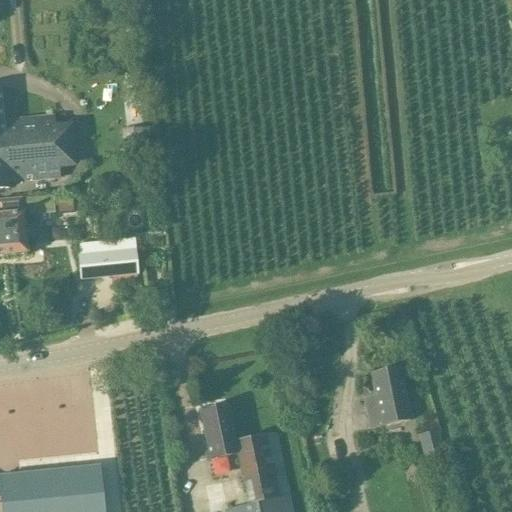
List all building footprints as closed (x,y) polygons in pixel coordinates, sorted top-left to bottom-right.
[(0,189),(9,189),(8,183),(60,178),(60,171),(61,171),(61,170),(77,169),(72,126),(56,128),(55,128),(54,116),(3,120),(2,113),(0,91),(0,90),(0,189)] [(128,169),(148,167),(145,129),(125,131),(128,169)] [(0,257),(27,255),(25,241),(34,240),(33,225),(24,226),(23,217),(55,214),(55,208),(54,203),(54,197),(0,201),(0,257)] [(73,201),(54,203),(55,208),(58,208),(58,213),(74,212),(73,201)] [(79,256),(78,256),(80,281),(111,278),(112,286),(138,284),(135,251),(115,253),(79,256)] [(371,375),(376,397),(364,399),(371,430),(411,422),(399,369),(371,375)] [(246,508),(226,511),(294,511),(277,433),(235,442),(227,407),(200,413),(208,448),(211,461),(236,455),(246,508)] [(419,435),(426,459),(438,455),(431,432),(419,435)] [(105,511),(100,466),(0,476),(0,494),(1,511),(105,511)]
